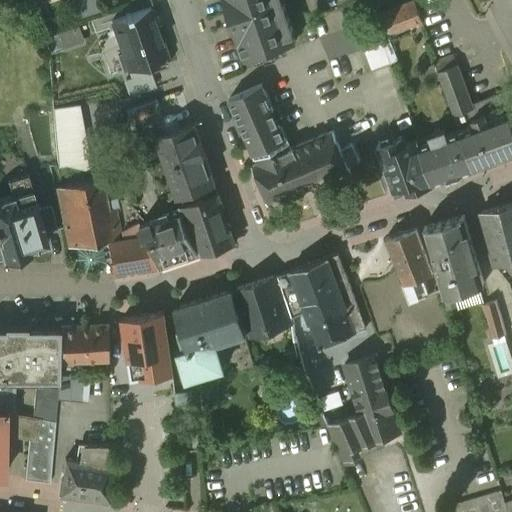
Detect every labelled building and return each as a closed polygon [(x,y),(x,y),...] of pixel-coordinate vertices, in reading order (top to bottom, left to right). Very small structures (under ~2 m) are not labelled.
[(225,0),(243,52),(249,49),(252,56),(290,43),(288,36),(295,34),(283,0),(225,0)] [(415,0),(414,0),(374,15),(382,38),(424,22),(415,0)] [(150,6),(130,13),(129,12),(125,14),(125,15),(112,20),(123,52),(118,54),(124,69),(129,68),(129,69),(146,63),(149,71),(168,64),(166,57),(167,56),(150,6)] [(388,37),(362,48),(372,70),(397,58),(388,37)] [(454,55),(435,61),(438,70),(457,63),(454,55)] [(474,106),(458,63),(457,63),(438,70),(454,114),(474,107),(474,106)] [(263,83),(231,97),(259,162),(292,148),(263,83)] [(498,98),(474,106),(474,107),(454,114),(460,128),(475,168),(511,155),(511,94),(511,93),(507,95),(508,98),(499,101),(498,98)] [(157,97),(126,108),(138,142),(156,136),(161,134),(157,121),(164,119),(157,97)] [(78,104),(54,109),(56,132),(83,128),(78,104)] [(201,138),(195,122),(161,134),(156,136),(177,197),(185,194),(216,183),(206,155),(207,154),(206,153),(201,139),(201,138)] [(460,128),(447,133),(445,128),(430,133),(431,135),(422,138),(419,143),(434,182),(475,168),(460,128)] [(259,162),(254,164),(271,203),(351,168),(350,165),(342,148),(334,130),(292,148),(259,162)] [(418,138),(407,142),(404,135),(377,145),(393,189),(404,185),(406,190),(434,182),(419,143),(418,138)] [(353,143),(342,148),(350,165),(361,160),(353,143)] [(28,173),(8,179),(12,193),(13,193),(16,202),(35,196),(28,173)] [(100,177),(57,186),(70,245),(114,236),(109,208),(103,179),(100,177)] [(216,183),(185,194),(190,210),(184,213),(201,251),(201,253),(236,242),(219,191),(218,191),(216,183)] [(12,193),(0,196),(0,254),(2,254),(3,258),(11,256),(13,263),(25,260),(23,253),(31,250),(29,246),(48,241),(45,231),(38,207),(35,196),(16,202),(13,193),(12,193)] [(511,201),(480,210),(495,264),(511,260),(511,201)] [(52,203),(38,207),(45,231),(57,227),(52,203)] [(116,207),(109,208),(114,236),(122,235),(116,207)] [(184,212),(154,222),(152,219),(141,224),(145,235),(150,234),(161,265),(201,251),(184,213),(184,212)] [(465,214),(425,225),(445,292),(446,294),(454,291),(485,282),(465,214)] [(417,228),(388,236),(405,281),(405,282),(422,275),(433,271),(417,228)] [(145,235),(108,241),(114,273),(160,265),(161,265),(150,234),(145,235)] [(328,256),(291,269),(279,274),(293,316),(307,311),(320,344),(321,344),(321,346),(324,345),(323,343),(367,327),(339,252),(329,256),(328,256)] [(277,274),(236,287),(242,304),(251,332),(252,336),(293,323),(277,274)] [(422,275),(405,282),(405,281),(404,281),(411,301),(430,294),(422,275)] [(233,288),(176,306),(184,331),(178,333),(184,350),(190,349),(190,350),(216,343),(247,333),(246,331),(238,305),(234,291),(233,288)] [(454,291),(446,294),(445,292),(443,293),(448,309),(458,306),(454,291)] [(497,299),(480,304),(490,338),(507,333),(497,299)] [(251,332),(242,304),(238,305),(246,331),(247,333),(251,332)] [(164,311),(124,316),(131,377),(172,372),(164,311)] [(109,324),(61,325),(61,361),(110,359),(109,324)] [(60,327),(0,327),(0,398),(16,398),(16,378),(59,378),(60,327)] [(216,343),(190,350),(190,349),(184,350),(180,352),(188,378),(224,367),(216,343)] [(376,353),(346,363),(361,412),(350,415),(328,423),(340,449),(401,429),(376,353)] [(84,376),(60,374),(58,398),(82,400),(84,376)] [(192,391),(176,393),(181,449),(199,448),(196,412),(194,412),(192,391)] [(342,397),(321,406),(328,423),(350,415),(342,397)] [(16,398),(0,398),(0,410),(5,410),(15,412),(16,398)] [(0,410),(0,475),(3,475),(3,435),(28,439),(25,479),(50,482),(56,420),(15,412),(5,410),(0,410)] [(112,443),(87,443),(84,460),(65,458),(63,477),(62,477),(60,492),(113,500),(112,458),(112,443)]
